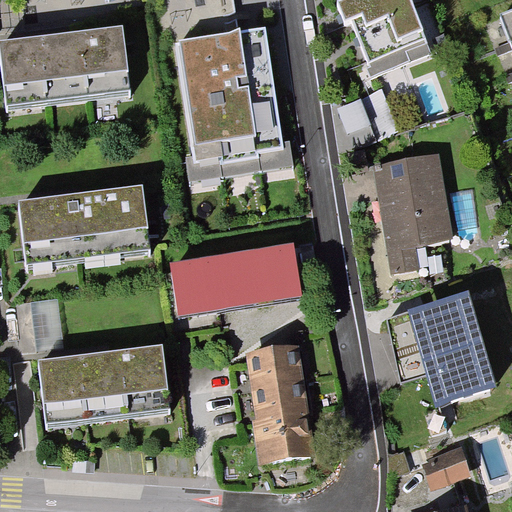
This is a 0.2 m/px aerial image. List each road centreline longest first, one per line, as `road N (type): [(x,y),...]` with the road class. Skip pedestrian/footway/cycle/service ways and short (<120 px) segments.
road 1 (residential): [(349,505),(361,474),(362,412),(293,0)]
road 2 (residential): [(0,494),(247,511)]
